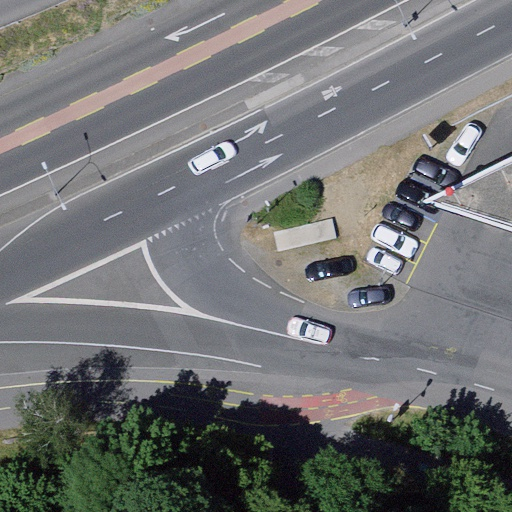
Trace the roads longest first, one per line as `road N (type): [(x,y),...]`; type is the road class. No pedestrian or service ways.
road 1 (primary): [(188,198),(511,32)]
road 2 (primary): [(311,0),(0,142)]
road 3 (unclassified): [(0,320),(128,324),(312,347)]
road 4 (unclassified): [(312,347),(229,306),(193,268),(188,198)]
road 5 (primary): [(0,290),(188,198)]
road 6 (unclassified): [(511,400),(312,347)]
